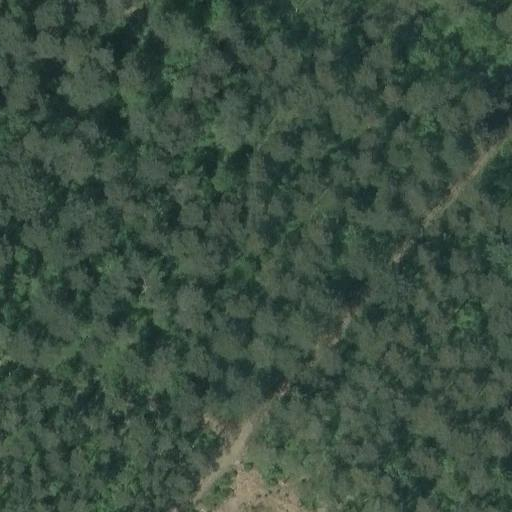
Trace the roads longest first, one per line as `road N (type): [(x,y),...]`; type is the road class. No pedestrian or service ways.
road 1 (track): [(511,129),(242,425),(179,511)]
road 2 (track): [(242,425),(0,345)]
